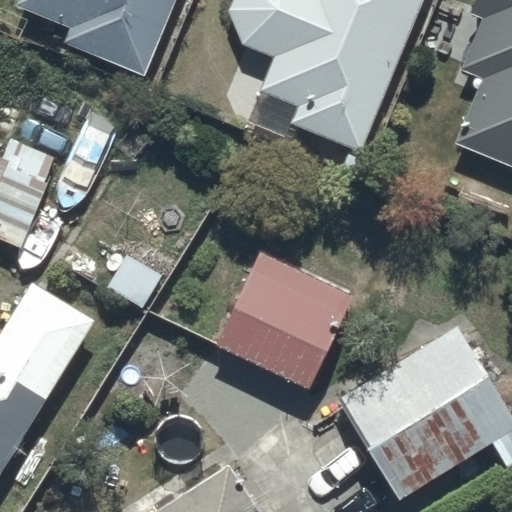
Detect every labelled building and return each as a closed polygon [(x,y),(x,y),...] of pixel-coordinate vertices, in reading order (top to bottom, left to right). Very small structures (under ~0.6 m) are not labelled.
[(145,68),(172,0),(16,0),(69,21),(63,35),(145,68)] [(360,144),(416,0),(228,0),(227,3),(242,39),(272,51),(260,82),(298,97),(290,116),(360,144)] [(511,0),(472,0),(470,7),(483,12),(462,63),(483,71),(455,141),(511,163),(511,0)] [(0,232),(20,241),(56,154),(15,137),(8,154),(0,151),(0,232)] [(350,292),(258,243),(216,330),(304,377),(350,292)] [(0,324),(0,461),(95,314),(33,274),(0,324)] [(511,407),(456,319),(340,392),(399,493),(490,436),(507,464),(511,460),(511,407)] [(262,511),(228,457),(134,511),(262,511)]
